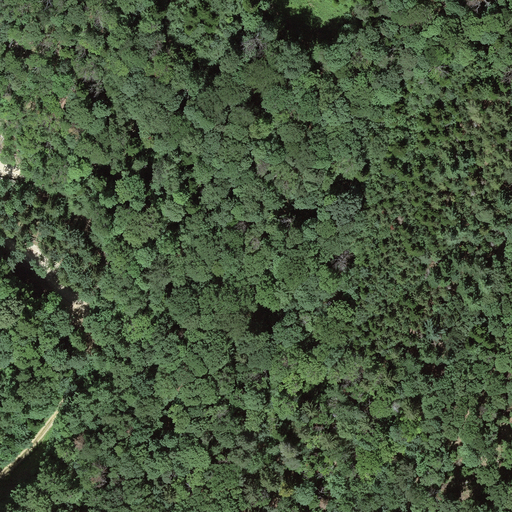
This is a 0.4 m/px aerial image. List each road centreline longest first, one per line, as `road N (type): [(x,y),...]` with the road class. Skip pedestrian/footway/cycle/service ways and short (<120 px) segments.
road 1 (track): [(511,230),(452,359),(342,511)]
road 2 (track): [(78,304),(107,277),(111,256),(96,219),(56,189),(0,165)]
road 3 (track): [(0,479),(81,378),(91,345),(78,304)]
road 4 (track): [(371,165),(322,51),(275,0)]
